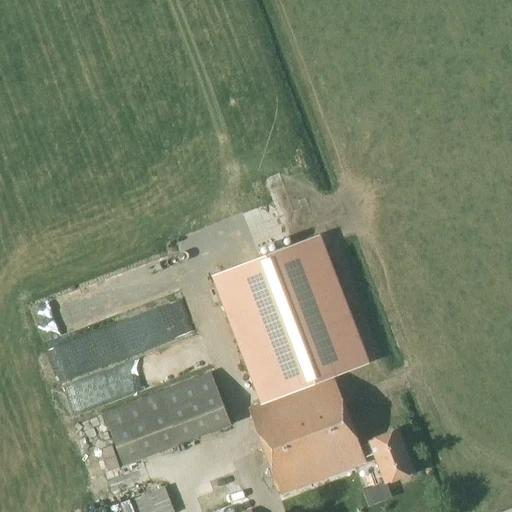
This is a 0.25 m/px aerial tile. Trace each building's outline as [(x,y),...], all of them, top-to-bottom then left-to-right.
[(220,273),(212,276),(216,288),(260,404),(333,376),(334,378),(357,369),(370,364),(320,235),(228,270),(220,273)] [(124,466),(230,424),(210,372),(103,413),(124,466)] [(282,496),(366,463),(333,376),(248,409),(282,496)] [(369,443),(360,446),(364,457),(373,454),(385,483),(414,472),(398,430),(368,442),(369,443)] [(110,505),(153,488),(143,463),(126,470),(100,480),(106,495),(110,505)] [(173,511),(164,487),(114,506),(116,511),(173,511)]
